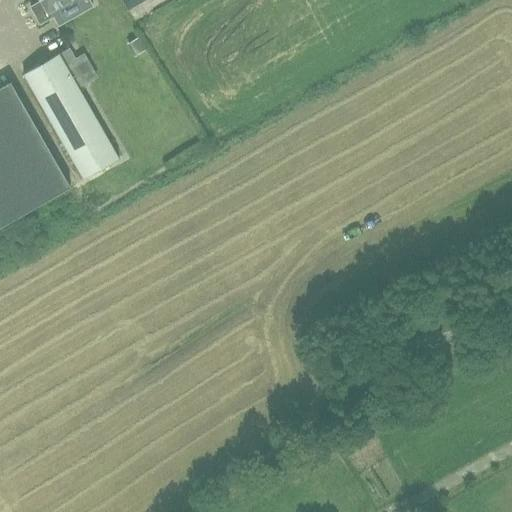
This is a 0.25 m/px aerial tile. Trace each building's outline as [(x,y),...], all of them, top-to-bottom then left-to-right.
[(41,0),(30,6),(40,23),(53,16),(50,11),(68,0),(41,0)] [(122,0),(128,10),(145,0),(122,0)] [(23,73),(83,178),(119,158),(59,52),(23,73)] [(0,86),(0,225),(70,185),(10,80),(0,86)] [(410,354),(454,341),(446,316),(403,329),(410,354)] [(390,397),(376,353),(365,357),(365,356),(338,364),(352,409),(378,400),(390,397)]
